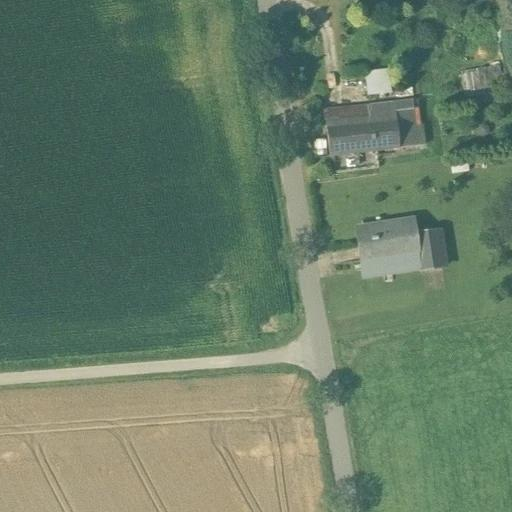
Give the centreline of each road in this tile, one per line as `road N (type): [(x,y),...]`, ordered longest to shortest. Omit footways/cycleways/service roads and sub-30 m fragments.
road 1 (unclassified): [(269,0),(346,511)]
road 2 (track): [(0,381),(320,357)]
